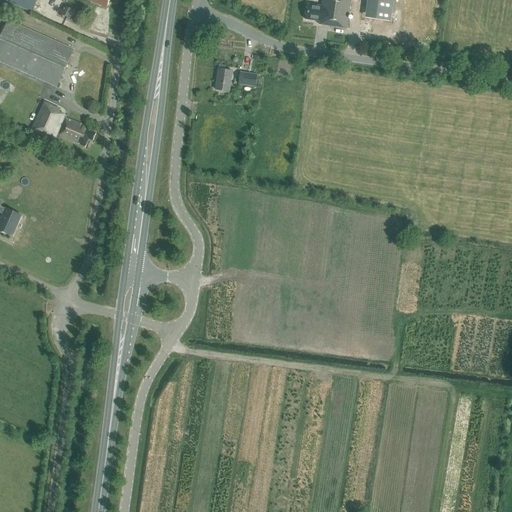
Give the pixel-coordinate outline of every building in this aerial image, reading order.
[(2,0),(31,13),(36,0),(2,0)] [(322,0),(322,6),(307,4),(305,19),(319,21),(319,25),(329,26),(347,29),(351,0),(322,0)] [(366,0),(364,18),(390,21),(392,0),(366,0)] [(62,14),(68,17),(72,10),(67,7),(62,14)] [(0,62),(57,87),(74,50),(8,21),(0,38),(0,62)] [(215,90),(229,92),(232,71),(218,69),(215,90)] [(238,84),(246,85),(255,86),(257,75),(240,72),(238,84)] [(58,142),(60,139),(62,140),(62,138),(77,144),(85,147),(89,139),(93,141),(96,134),(85,129),(86,127),(67,119),(68,117),(58,112),(59,109),(43,102),(31,130),(58,142)] [(0,213),(3,215),(0,221),(0,230),(12,236),(22,216),(6,208),(5,209),(0,207),(3,201),(0,199),(0,213)]
